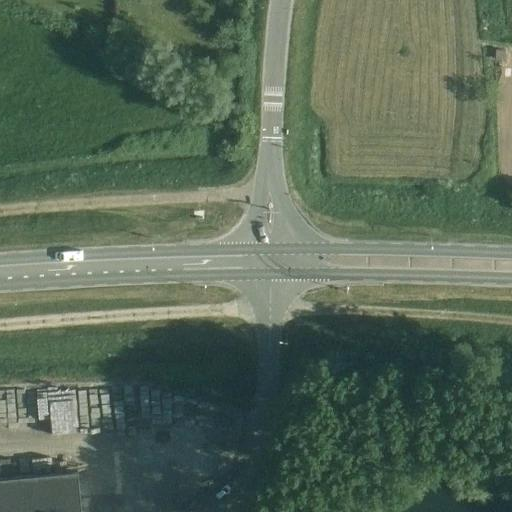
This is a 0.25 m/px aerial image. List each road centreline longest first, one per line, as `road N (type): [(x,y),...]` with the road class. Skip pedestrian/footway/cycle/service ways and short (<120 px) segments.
road 1 (track): [(271,197),(0,211)]
road 2 (primary): [(270,249),(0,261)]
road 3 (track): [(269,312),(0,327)]
road 4 (primary): [(0,286),(268,274)]
road 5 (tertiary): [(270,249),(282,0)]
road 6 (primary): [(268,274),(511,280)]
road 7 (track): [(269,312),(511,329)]
road 8 (primary): [(511,255),(270,249)]
road 9 (unclassified): [(245,511),(259,471),(268,385),(268,274)]
